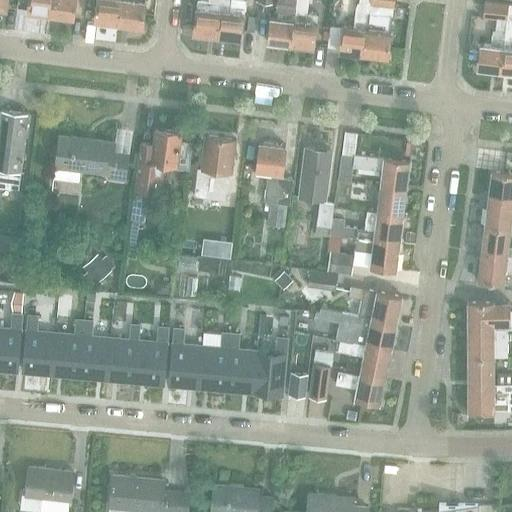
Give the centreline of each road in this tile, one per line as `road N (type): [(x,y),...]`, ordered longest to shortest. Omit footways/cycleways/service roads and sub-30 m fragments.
road 1 (unclassified): [(415,446),(0,410)]
road 2 (residential): [(415,446),(446,98)]
road 3 (unclassified): [(446,98),(161,65)]
road 4 (unclassified): [(161,65),(0,47)]
